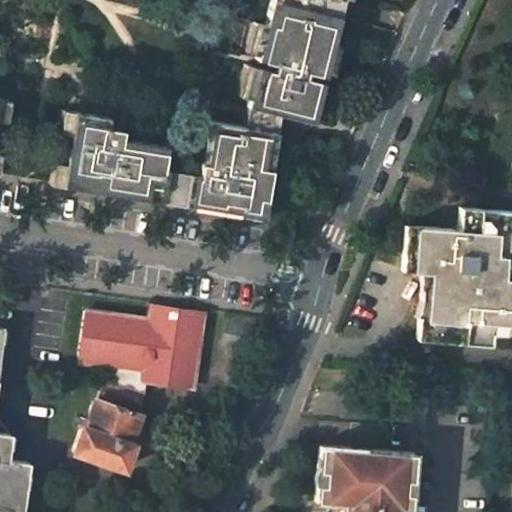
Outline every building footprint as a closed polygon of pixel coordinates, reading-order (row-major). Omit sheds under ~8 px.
[(307,122),(330,32),(327,31),(332,13),(279,0),(267,0),(260,25),(252,55),(251,59),(268,63),(266,70),(251,67),(244,97),(241,106),(275,114),(307,122)] [(279,0),(332,13),(335,14),(338,0),(279,0)] [(252,55),(260,25),(248,22),(241,52),(252,55)] [(244,97),(251,67),(240,64),(232,94),(244,97)] [(272,131),(275,114),(241,106),(240,126),(272,131)] [(258,220),(272,131),(240,126),(203,120),(194,174),(158,168),(161,145),(116,137),(117,129),(103,128),(104,117),(69,112),(58,185),(258,220)] [(420,316),(417,339),(491,345),(493,323),(511,324),(511,278),(500,278),(504,235),(511,235),(511,212),(461,208),(459,231),(406,226),(402,271),(435,274),(430,316),(420,316)] [(170,305),(163,319),(99,310),(80,357),(118,370),(114,381),(103,377),(95,398),(93,398),(82,427),(79,426),(70,450),(121,468),(129,443),(128,443),(137,414),(135,413),(142,392),(126,386),(132,370),(172,384),(178,381),(206,311),(170,305)] [(228,314),(225,329),(250,334),(253,317),(228,314)] [(0,511),(25,511),(18,511),(24,460),(2,456),(6,431),(0,430),(0,511)] [(410,450),(317,443),(312,498),(338,500),(336,511),(323,510),(322,511),(397,511),(401,477),(408,478),(410,450)]
